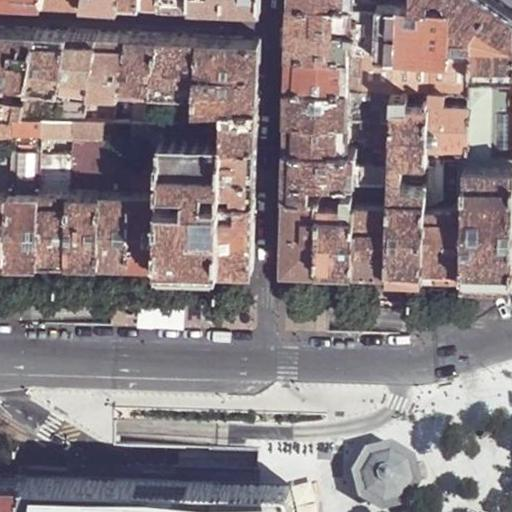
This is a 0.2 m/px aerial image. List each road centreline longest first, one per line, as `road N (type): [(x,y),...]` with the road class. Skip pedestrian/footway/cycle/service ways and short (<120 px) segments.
road 1 (residential): [(261,369),(275,23)]
road 2 (residential): [(0,9),(275,23)]
road 3 (tertiary): [(261,369),(0,363)]
road 4 (tertiary): [(511,347),(442,363),(288,360),(261,369)]
